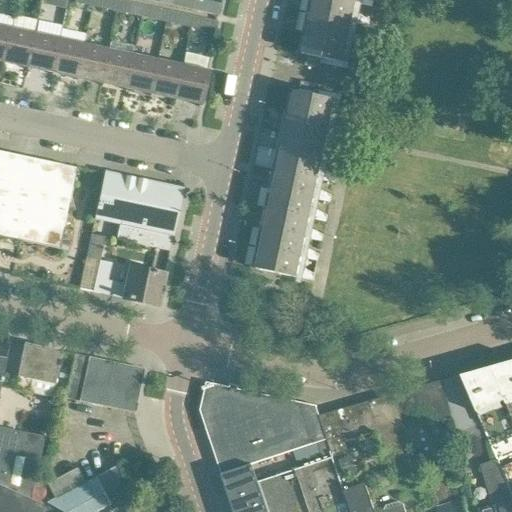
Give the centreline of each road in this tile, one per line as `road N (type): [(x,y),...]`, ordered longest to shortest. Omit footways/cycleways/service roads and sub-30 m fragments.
road 1 (residential): [(187,346),(342,378),(511,331)]
road 2 (residential): [(225,167),(0,117)]
road 3 (residential): [(187,346),(0,305)]
road 4 (residential): [(187,346),(225,167)]
road 5 (residential): [(207,511),(175,415),(187,346)]
road 6 (residential): [(225,167),(260,0)]
